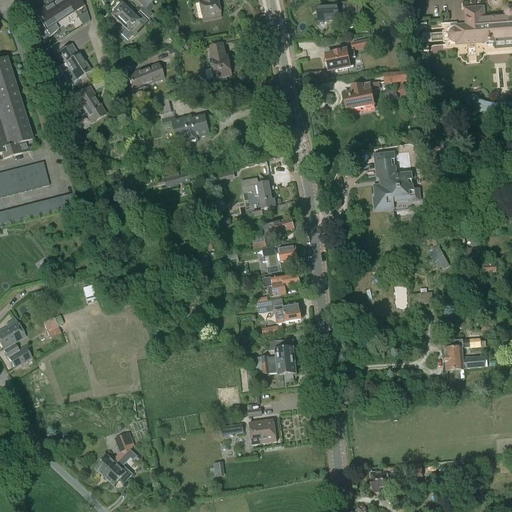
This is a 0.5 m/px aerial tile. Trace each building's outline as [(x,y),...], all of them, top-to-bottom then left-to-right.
[(78,0),(57,0),(35,14),(41,23),(36,27),(40,36),(40,37),(41,38),(43,39),(44,39),(46,39),(47,39),(47,38),(48,38),(58,30),(55,25),(83,7),(78,0)] [(135,0),(143,8),(139,12),(148,21),(153,16),(150,13),(154,8),(150,4),(154,0),(135,0)] [(199,0),(200,2),(198,2),(202,22),(220,18),(216,0),(199,0)] [(451,29),(449,33),(450,37),(452,41),(455,42),(457,42),(457,45),(484,43),(485,45),(494,44),(494,41),(511,39),(511,0),(511,10),(510,9),(509,9),(508,9),(507,10),(506,10),(505,11),(504,12),(504,13),(504,15),(504,16),(504,17),(505,18),(483,19),(483,9),(465,10),(466,23),(456,24),(456,26),(451,29)] [(335,8),(317,9),(318,23),(338,21),(337,12),(344,12),(344,16),(357,15),(357,13),(363,12),(362,2),(357,2),(357,1),(335,2),(335,8)] [(121,6),(111,17),(122,28),(118,33),(127,42),(132,36),(128,33),(138,22),(142,27),(146,22),(138,13),(133,18),(121,6)] [(85,15),(78,19),(83,26),(89,22),(85,15)] [(177,37),(184,42),(187,38),(180,33),(177,37)] [(334,55),(325,57),(325,58),(325,59),(324,60),(325,61),(326,62),(328,73),(349,68),(348,60),(355,59),(354,51),(369,48),(368,41),(352,45),(353,50),(334,54),(334,55)] [(223,45),(209,48),(212,60),(210,61),(214,80),(231,77),(227,57),(225,58),(223,45)] [(71,46),(58,54),(64,65),(65,64),(76,81),(90,72),(79,55),(77,56),(71,46)] [(0,156),(2,156),(3,161),(29,152),(26,143),(32,141),(6,60),(0,61),(0,156)] [(157,65),(127,77),(133,92),(163,80),(157,65)] [(409,73),(383,75),(384,82),(409,80),(409,73)] [(351,94),(343,95),(347,112),(363,108),(364,109),(364,110),(366,110),(367,111),(368,111),(369,110),(370,110),(371,110),(372,109),(373,108),(373,107),(374,107),(370,92),(379,90),(377,84),(350,90),(351,94)] [(403,84),(397,93),(406,99),(412,90),(403,84)] [(88,89),(74,98),(91,125),(105,116),(88,89)] [(468,100),(468,101),(468,102),(468,103),(469,104),(470,105),(471,105),(472,106),(473,106),(471,110),(474,112),(477,113),(480,114),(483,115),(486,116),(487,116),(490,116),(492,116),(495,117),(495,114),(499,114),(499,117),(509,116),(509,113),(511,112),(511,102),(511,103),(509,104),(509,103),(509,102),(508,101),(508,100),(507,100),(507,99),(506,98),(505,98),(504,98),(503,98),(502,98),(501,99),(500,100),(499,100),(499,101),(499,102),(498,103),(499,104),(496,104),(493,104),(491,103),(488,103),(485,102),(484,102),(481,101),(479,99),(477,99),(477,98),(476,97),(475,96),(474,96),(473,96),(472,96),(471,96),(470,96),(469,97),(469,98),(468,99),(468,100)] [(170,118),(170,100),(159,100),(160,118),(170,118)] [(174,118),(162,121),(164,128),(172,125),(176,142),(188,139),(189,144),(197,142),(196,139),(209,136),(204,118),(191,121),(191,119),(175,123),(174,118)] [(375,157),(375,158),(377,157),(380,178),(383,180),(384,186),(375,187),(376,199),(374,200),(375,211),(386,210),(385,204),(411,201),(411,203),(419,202),(418,191),(413,191),(412,175),(396,176),(394,155),(375,157)] [(43,164),(36,165),(39,177),(42,189),(49,187),(43,164)] [(39,177),(36,165),(30,167),(33,179),(39,177)] [(33,179),(30,167),(24,168),(27,180),(33,179)] [(27,180),(24,168),(19,170),(22,182),(27,180)] [(22,182),(19,170),(13,171),(16,183),(22,182)] [(16,183),(13,171),(7,173),(10,185),(16,183)] [(10,185),(7,173),(1,174),(4,186),(10,185)] [(42,189),(39,177),(33,179),(36,190),(42,189)] [(36,190),(33,179),(27,180),(30,192),(36,190)] [(30,192),(27,180),(22,182),(25,193),(30,192)] [(271,184),(258,186),(257,180),(241,183),(243,194),(258,192),(262,211),(275,209),(271,184)] [(25,193),(22,182),(16,183),(19,195),(25,193)] [(19,195),(16,183),(10,185),(13,196),(19,195)] [(13,196),(10,185),(4,186),(7,198),(13,196)] [(75,195),(69,196),(72,208),(78,206),(75,195)] [(69,196),(63,198),(66,209),(72,208),(69,196)] [(63,198),(58,199),(61,211),(66,209),(63,198)] [(58,199),(52,200),(55,212),(61,211),(58,199)] [(52,200),(46,202),(49,214),(55,212),(52,200)] [(46,202),(41,203),(44,215),(49,214),(46,202)] [(41,203),(35,205),(38,216),(44,215),(41,203)] [(35,205),(29,206),(32,218),(38,216),(35,205)] [(29,206),(24,208),(27,219),(32,218),(29,206)] [(24,208),(18,209),(21,221),(27,219),(24,208)] [(18,209),(12,211),(16,222),(21,221),(18,209)] [(12,211),(7,212),(10,224),(16,222),(12,211)] [(7,212),(1,214),(4,225),(10,224),(7,212)] [(263,228),(266,238),(272,236),(273,239),(283,236),(283,234),(294,231),(291,221),(263,228)] [(268,244),(264,245),(263,238),(252,240),(254,251),(265,249),(265,248),(269,248),(268,244)] [(295,249),(282,251),(281,247),(263,250),(265,259),(270,258),(271,268),(267,269),(268,276),(280,274),(279,267),(277,267),(276,264),(297,260),(295,249)] [(495,261),(490,262),(490,265),(483,265),(483,274),(496,273),(495,261)] [(297,276),(263,281),(264,289),(269,288),(270,298),(285,296),(284,290),(299,288),(297,276)] [(297,307),(283,310),(281,301),(257,305),(258,315),(274,313),(276,325),(300,321),(302,319),(302,318),(302,314),(300,313),(300,311),(298,312),(297,307)] [(49,339),(61,335),(54,318),(43,323),(49,339)] [(18,352),(14,345),(25,338),(14,320),(6,325),(7,327),(0,331),(0,346),(14,370),(31,359),(24,348),(18,352)] [(467,336),(467,337),(467,341),(461,341),(462,349),(462,350),(481,348),(480,335),(467,336)] [(461,341),(450,342),(450,350),(444,351),(446,373),(463,371),(463,370),(485,369),(484,356),(462,358),(462,350),(462,349),(461,341)] [(275,352),(275,358),(267,359),(267,358),(256,359),(256,366),(294,362),(293,349),(282,350),(281,342),(270,343),(270,352),(275,352)] [(293,375),(295,375),(294,362),(256,366),(255,366),(256,376),(277,374),(277,377),(284,376),(285,384),(294,383),(293,375)] [(261,417),(260,410),(248,412),(249,418),(261,417)] [(276,443),(273,421),(248,425),(251,447),(276,443)] [(241,425),(222,427),(224,437),(243,435),(241,425)] [(126,434),(114,439),(119,452),(131,447),(126,434)] [(116,466),(104,479),(113,488),(119,482),(123,486),(132,476),(127,472),(123,468),(129,461),(131,459),(133,461),(137,457),(130,451),(126,456),(126,455),(122,460),(116,466)] [(101,464),(95,471),(104,479),(116,466),(105,455),(98,462),(101,464)] [(213,466),(215,480),(224,479),(222,465),(213,466)] [(384,469),(384,472),(396,471),(396,476),(421,474),(421,466),(384,469)] [(388,473),(369,475),(370,483),(369,484),(369,487),(371,488),(371,490),(372,490),(372,494),(380,493),(379,489),(389,488),(388,473)]
